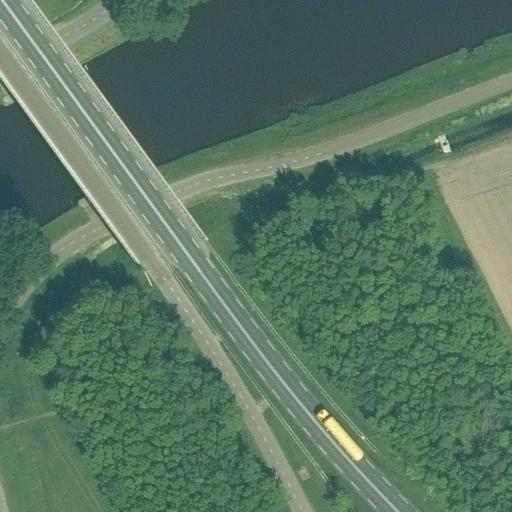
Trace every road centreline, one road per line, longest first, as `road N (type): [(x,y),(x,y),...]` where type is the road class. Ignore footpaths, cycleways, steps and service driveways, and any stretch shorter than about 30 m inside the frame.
road 1 (secondary): [(393,511),(309,419),(0,2)]
road 2 (unclassified): [(0,326),(64,249),(172,192),(339,148),(511,82)]
road 3 (unclassified): [(299,511),(212,352),(0,55)]
road 4 (unclassified): [(117,0),(0,67)]
